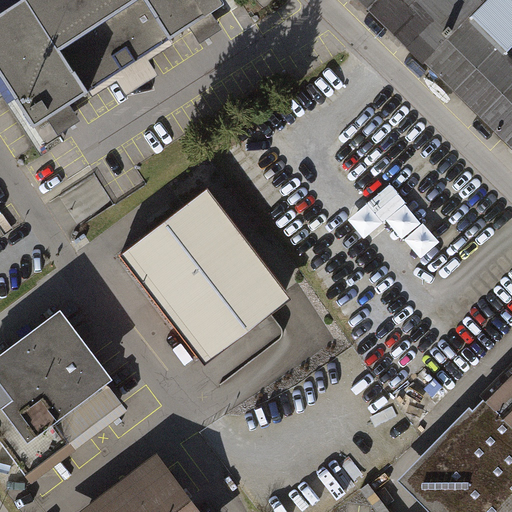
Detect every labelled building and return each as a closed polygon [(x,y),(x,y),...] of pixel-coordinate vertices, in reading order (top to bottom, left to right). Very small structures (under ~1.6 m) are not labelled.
[(223,0),(23,0),(0,15),(0,74),(35,128),(226,4),(223,0)] [(511,0),(359,0),(366,7),(511,150),(511,59),(508,56),(511,52),(511,0)] [(363,236),(388,218),(417,257),(438,242),(394,182),(349,215),(363,236)] [(210,192),(124,256),(206,366),(292,303),(210,192)] [(118,386),(62,312),(0,359),(0,446),(27,483),(124,410),(110,392),(118,386)] [(511,372),(484,400),(511,428),(511,372)] [(511,511),(511,428),(484,400),(482,399),(472,410),(469,407),(397,479),(429,511),(511,511)] [(199,511),(158,457),(84,511),(199,511)]
